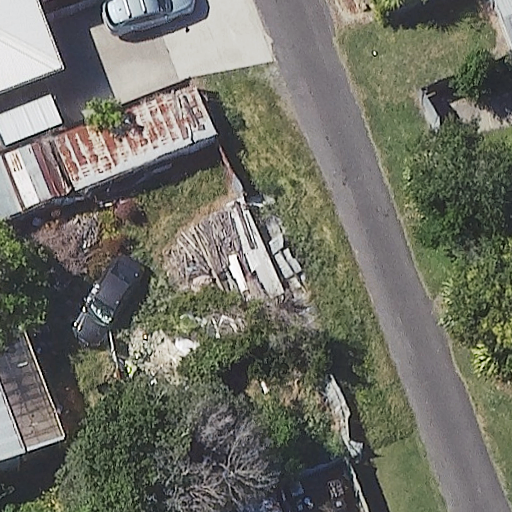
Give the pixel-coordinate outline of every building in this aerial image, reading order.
[(164,14),(158,0),(28,0),(50,57),(164,14)] [(511,0),(498,0),(492,3),(511,54),(511,0)] [(219,150),(200,101),(57,156),(76,205),(219,150)] [(31,156),(0,168),(0,238),(56,217),(31,156)] [(0,491),(28,482),(0,405),(0,491)] [(289,511),(285,501),(254,511),(289,511)]
